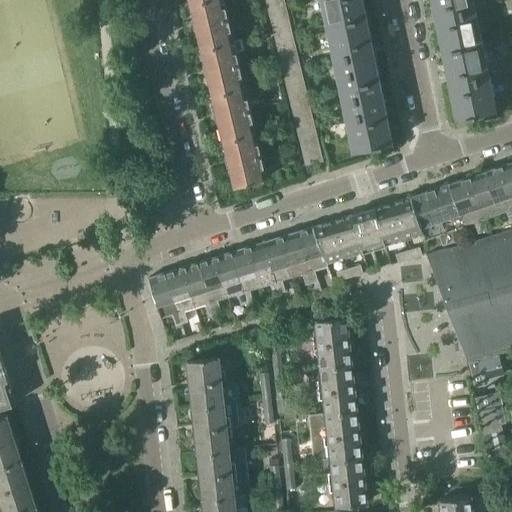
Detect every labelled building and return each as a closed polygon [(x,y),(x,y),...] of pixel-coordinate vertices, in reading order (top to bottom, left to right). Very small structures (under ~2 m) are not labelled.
[(230,0),(197,0),(190,2),(194,20),(191,20),(193,26),(194,31),(197,31),(201,48),(229,42),(225,26),(229,26),(230,26),(228,17),(225,5),(232,3),(230,0)] [(255,0),(243,0),(242,0),(244,8),(257,6),(255,0)] [(314,163),(274,0),(265,0),(305,165),(314,163)] [(283,0),(274,0),(314,163),(323,161),(283,0)] [(361,0),(320,0),(326,25),(365,17),(361,0)] [(472,0),(431,0),(435,15),(435,16),(474,7),(472,0)] [(474,7),(435,16),(437,25),(442,50),(482,42),(474,7)] [(365,17),(326,25),(333,57),(372,48),(365,17)] [(229,42),(201,48),(206,65),(202,66),(204,71),(205,77),(208,76),(212,94),(241,87),(237,72),(240,71),(241,71),(239,63),(237,55),(236,55),(232,56),(229,42)] [(482,42),(442,50),(447,75),(449,84),(489,76),(482,42)] [(372,48),(333,57),(337,77),(342,76),(344,86),(378,79),(374,58),(372,48)] [(449,85),(456,117),(469,115),(475,114),(496,109),(489,76),(449,84),(449,85)] [(346,95),(341,96),(346,118),(385,110),(385,109),(383,99),(378,79),(344,86),(346,95)] [(241,87),(212,94),(216,111),(213,111),(215,117),(216,122),(219,122),(223,138),(250,132),(247,117),(251,116),(252,116),(250,108),(248,101),(247,101),(244,102),(241,87)] [(392,142),(385,110),(346,118),(347,122),(353,150),(373,146),(379,145),(392,142)] [(250,132),(223,138),(227,156),(224,157),(225,163),(227,168),(230,167),(234,185),(255,180),(262,178),(259,163),(262,162),(262,163),(263,162),(261,154),(259,145),(258,145),(258,146),(255,147),(254,147),(250,132)] [(511,160),(497,166),(511,208),(511,160)] [(511,208),(497,166),(481,172),(496,215),(506,211),(509,222),(511,221),(511,208)] [(481,172),(465,177),(484,231),(490,229),(486,218),(496,215),(481,172)] [(465,177),(449,183),(464,226),(474,222),(478,233),(484,231),(465,177)] [(449,183),(430,190),(449,243),(454,241),(451,231),(464,226),(449,183)] [(430,190),(411,196),(423,233),(425,239),(439,235),(442,246),(449,243),(430,190)] [(411,196),(392,202),(403,239),(423,233),(411,196)] [(392,202),(373,208),(384,245),(403,239),(392,202)] [(368,209),(352,214),(363,251),(379,246),(384,245),(373,208),(368,209)] [(352,214),(333,220),(344,257),(363,251),(352,214)] [(333,220),(314,226),(326,262),(344,257),(333,220)] [(314,226),(296,231),(310,283),(318,281),(314,270),(327,266),(326,262),(314,226)] [(511,343),(511,227),(433,248),(461,357),(511,343)] [(296,231),(279,237),(291,278),(302,274),(305,284),(310,283),(296,231)] [(279,237),(264,241),(277,293),(285,291),(282,280),(291,278),(279,237)] [(264,241),(248,246),(261,287),(270,284),(273,295),(277,293),(264,241)] [(248,246),(231,251),(247,303),(253,301),(250,290),(261,287),(248,246)] [(419,246),(407,250),(409,259),(422,255),(419,246)] [(409,259),(407,250),(395,254),(397,262),(409,259)] [(215,256),(228,297),(237,294),(241,305),(247,303),(231,251),(215,256)] [(215,256),(199,262),(215,313),(221,311),(217,300),(228,297),(215,256)] [(199,262),(182,267),(195,307),(205,304),(208,315),(215,313),(199,262)] [(360,264),(348,268),(350,276),(362,273),(360,264)] [(182,267),(166,272),(186,336),(192,334),(184,310),(195,307),(182,267)] [(350,276),(348,268),(336,272),(338,280),(350,276)] [(175,325),(179,338),(186,336),(166,272),(148,278),(148,279),(149,279),(165,328),(175,325)] [(347,316),(315,319),(320,365),(352,363),(350,348),(349,335),(347,316)] [(279,345),(271,346),(276,396),(284,395),(279,345)] [(497,354),(468,363),(473,382),(503,374),(497,354)] [(218,356),(187,359),(192,407),(223,403),(220,373),(218,356)] [(0,407),(16,402),(3,362),(0,363),(0,407)] [(352,363),(320,365),(325,413),(357,409),(355,391),(353,377),(352,363)] [(270,394),(268,372),(259,373),(262,395),(264,422),(273,421),(270,394)] [(502,403),(499,391),(478,396),(481,408),(502,403)] [(277,400),(278,413),(282,412),(283,416),(295,415),(293,398),(277,400)] [(223,403),(192,407),(197,453),(229,449),(226,426),(238,425),(235,402),(223,403)] [(480,411),(483,428),(498,425),(495,408),(480,411)] [(357,409),(325,413),(330,458),(362,455),(360,441),(359,428),(357,409)] [(7,414),(0,415),(0,466),(21,460),(7,414)] [(484,434),(488,451),(505,448),(502,431),(484,434)] [(281,438),(284,466),(286,488),(295,487),(289,438),(281,438)] [(237,491),(249,490),(248,445),(235,445),(237,491)] [(229,449),(197,453),(202,499),(234,495),(229,449)] [(367,502),(362,455),(330,458),(336,505),(367,502)] [(21,460),(0,466),(0,498),(4,511),(8,511),(35,504),(21,460)] [(280,490),(278,465),(277,464),(269,465),(272,491),(280,490)] [(282,511),(280,490),(272,491),(274,511),(282,511)] [(235,511),(234,495),(202,499),(203,511),(235,511)] [(472,511),(471,495),(439,499),(440,511),(472,511)] [(511,511),(511,495),(503,497),(505,511),(511,511)]
